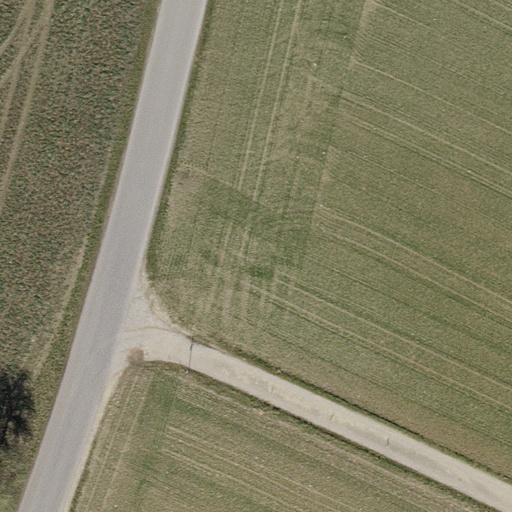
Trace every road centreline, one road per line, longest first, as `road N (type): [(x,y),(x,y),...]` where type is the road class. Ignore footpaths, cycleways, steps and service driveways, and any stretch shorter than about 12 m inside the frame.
road 1 (residential): [(190,0),(107,323),(46,511)]
road 2 (track): [(504,511),(107,323)]
